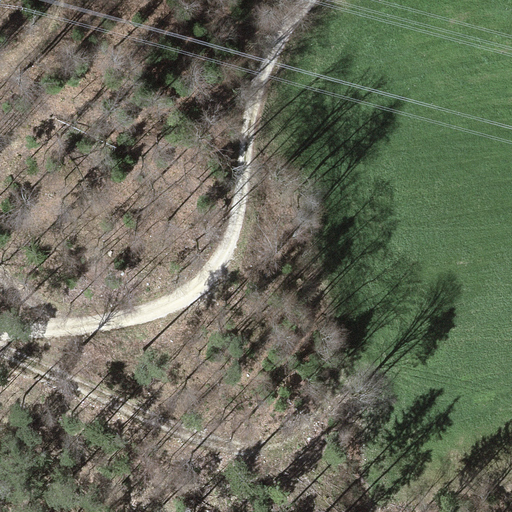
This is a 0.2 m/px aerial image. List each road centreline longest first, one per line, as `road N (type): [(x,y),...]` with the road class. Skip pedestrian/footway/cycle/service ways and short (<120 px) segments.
road 1 (track): [(0,332),(128,319),(200,286),(229,243),(260,82),(286,25),(312,0)]
road 2 (track): [(0,347),(212,444),(247,451),(282,440),(337,371)]
